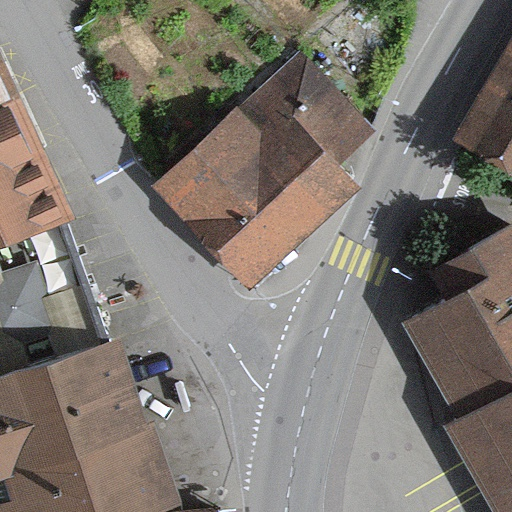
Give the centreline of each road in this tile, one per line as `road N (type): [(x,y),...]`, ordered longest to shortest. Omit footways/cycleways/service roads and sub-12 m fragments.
road 1 (residential): [(13,0),(233,381),(299,412)]
road 2 (secondary): [(299,412),(352,257),(486,0)]
